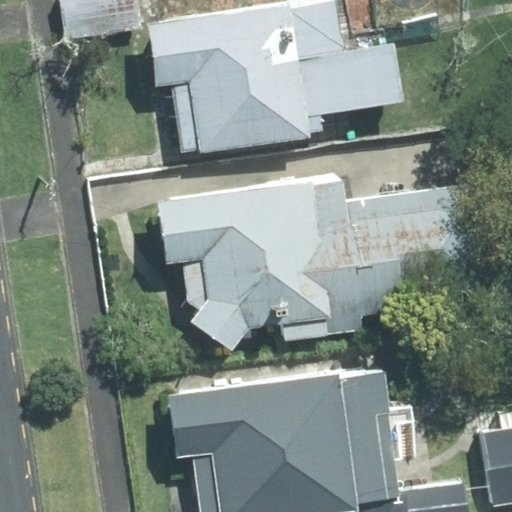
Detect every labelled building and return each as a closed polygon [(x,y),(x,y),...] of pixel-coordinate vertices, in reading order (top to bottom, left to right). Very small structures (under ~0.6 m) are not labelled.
[(127,0),(52,0),(57,36),(131,26),(127,0)] [(142,89),(169,85),(180,157),(311,136),(308,115),(386,103),(378,47),(331,54),(323,0),(307,0),(132,27),(142,89)] [(217,350),(233,331),(270,329),(271,343),(388,323),(383,286),(459,276),(446,185),(338,199),(335,177),(142,203),(151,263),(172,268),(177,322),(217,350)] [(456,511),(454,484),(386,491),(366,370),(152,397),(161,461),(181,459),(187,511),(456,511)] [(511,425),(469,433),(481,507),(511,501),(511,425)]
